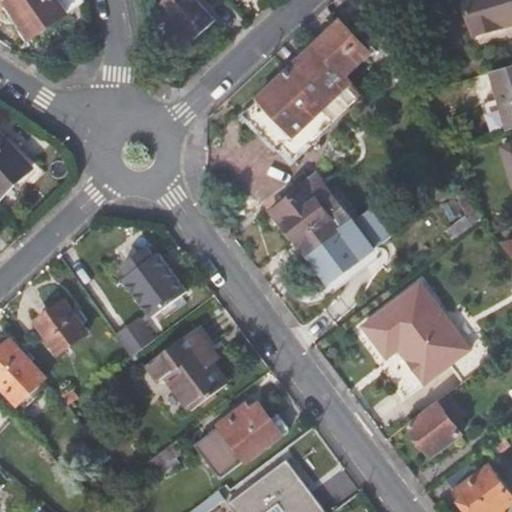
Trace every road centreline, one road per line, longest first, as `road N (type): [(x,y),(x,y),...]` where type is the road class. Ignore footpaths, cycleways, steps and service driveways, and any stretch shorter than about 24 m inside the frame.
road 1 (residential): [(165,178),(414,511)]
road 2 (residential): [(164,128),(302,0)]
road 3 (residential): [(111,174),(0,280)]
road 4 (residential): [(107,139),(0,70)]
road 5 (residential): [(110,0),(132,118)]
